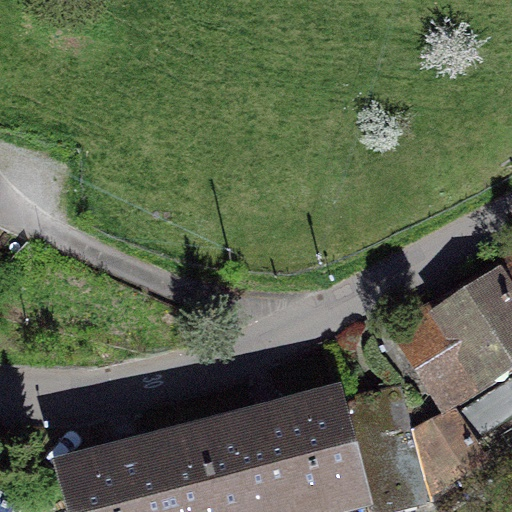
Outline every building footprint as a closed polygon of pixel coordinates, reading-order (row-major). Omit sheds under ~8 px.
[(511,267),(403,337),(444,400),(511,356),(511,267)] [(511,376),(454,414),(473,442),(511,417),(511,376)] [(414,434),(402,389),(340,405),(367,505),(368,511),(392,511),(432,502),(429,491),(414,434)] [(256,421),(199,436),(218,511),(338,511),(367,505),(340,405),(339,399),(281,414),(280,406),(255,413),(256,421)] [(473,442),(454,414),(454,413),(414,434),(429,491),(481,457),(472,443),(473,442)] [(58,472),(68,511),(218,511),(199,436),(142,451),(139,443),(115,449),(117,457),(58,472)] [(0,511),(7,511),(12,504),(0,497),(0,511)]
